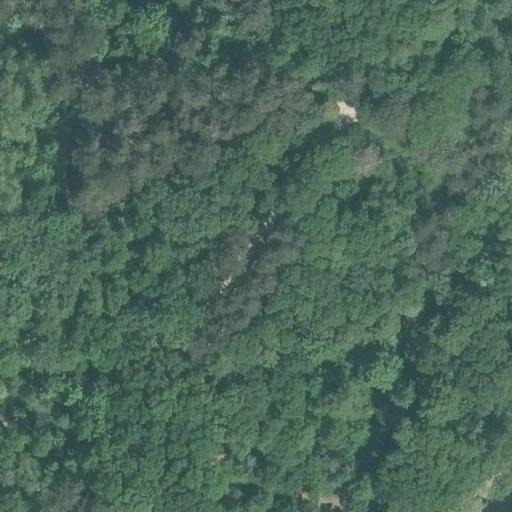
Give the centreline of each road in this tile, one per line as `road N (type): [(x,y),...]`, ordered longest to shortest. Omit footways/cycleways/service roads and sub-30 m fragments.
road 1 (primary): [(442,0),(315,276),(244,511)]
road 2 (primary): [(312,511),(379,297),(511,9)]
road 3 (unknown): [(370,511),(429,343),(511,191)]
